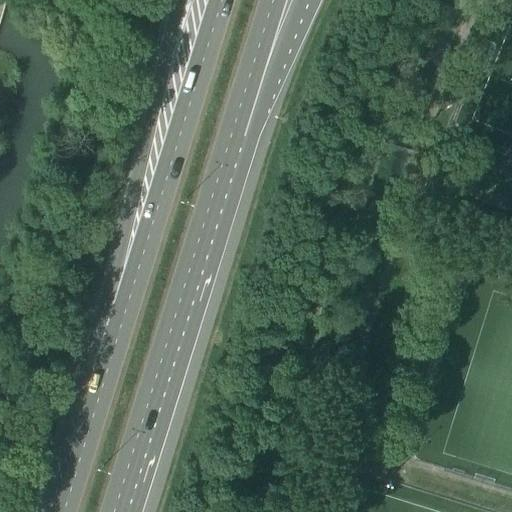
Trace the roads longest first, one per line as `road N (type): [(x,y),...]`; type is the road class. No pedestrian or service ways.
road 1 (primary): [(115,511),(231,133)]
road 2 (primary): [(221,0),(111,357)]
road 3 (primary): [(178,0),(122,244),(111,357)]
road 4 (primary): [(111,357),(62,511)]
road 5 (primary): [(231,133),(297,0)]
road 6 (primary): [(231,133),(272,0)]
